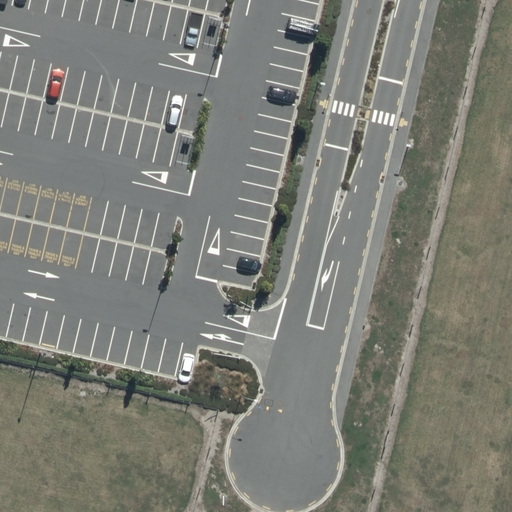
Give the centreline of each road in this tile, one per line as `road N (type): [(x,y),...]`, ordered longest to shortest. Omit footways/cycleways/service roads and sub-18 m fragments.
road 1 (unclassified): [(409,0),(354,229),(305,347)]
road 2 (unclassified): [(305,347),(314,226),(369,0)]
